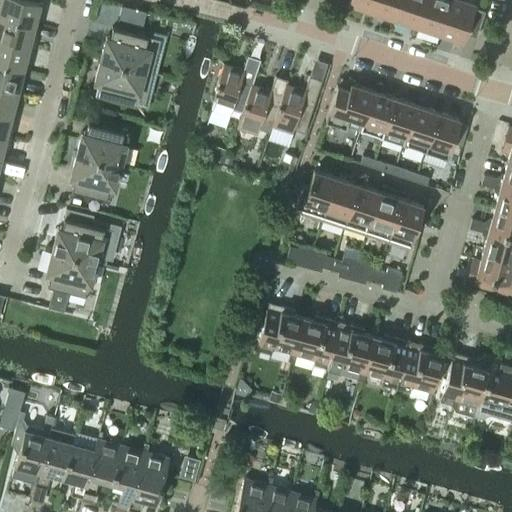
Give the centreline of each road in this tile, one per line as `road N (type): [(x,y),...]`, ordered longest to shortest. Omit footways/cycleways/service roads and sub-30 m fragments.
road 1 (residential): [(7,282),(79,0)]
road 2 (residential): [(422,311),(498,89)]
road 3 (residential): [(498,89),(308,34)]
road 4 (residential): [(422,311),(265,272)]
